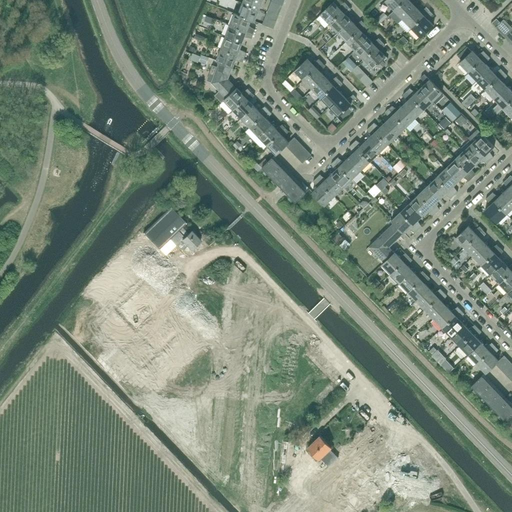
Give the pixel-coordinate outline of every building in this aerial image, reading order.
[(259,10),(262,0),(243,0),(242,3),(259,10)] [(271,0),(268,10),(274,12),(279,14),(284,0),(271,0)] [(386,0),(385,1),(386,1),(394,10),(404,0),(386,0)] [(412,2),(413,0),(404,0),(394,10),(403,19),(416,7),(412,2)] [(338,7),(334,2),(333,2),(320,15),(321,15),(329,23),(347,6),(344,3),(338,7)] [(254,21),(259,10),(242,3),(238,14),(239,15),(251,20),(255,22),(255,21),(254,21)] [(351,10),(348,6),(347,6),(329,23),(338,32),(351,20),(346,15),(351,10)] [(426,7),(420,11),(416,7),(403,19),(412,28),(430,11),(426,7)] [(428,20),(433,14),(430,11),(412,28),(420,37),(433,25),(433,24),(428,20)] [(239,15),(238,14),(234,13),(234,14),(230,25),(253,34),(255,29),(249,26),(251,20),(239,15)] [(272,17),(266,15),(262,24),(274,28),(277,19),(272,17)] [(495,27),(499,32),(508,24),(504,19),(495,27)] [(361,20),(356,25),(351,20),(338,32),(347,41),(365,24),(361,20)] [(309,32),(315,27),(311,23),(306,28),(309,32)] [(363,33),(368,27),(365,24),(347,41),(355,50),(368,38),(363,33)] [(506,31),(510,34),(511,32),(511,27),(508,24),(499,32),(502,35),(506,31)] [(252,39),(253,34),(230,25),(226,35),(224,34),(223,36),(242,43),(244,37),(252,39)] [(240,49),(242,43),(223,36),(222,37),(225,38),(221,48),(244,57),(246,53),(240,49)] [(404,45),(408,41),(403,36),(399,40),(404,45)] [(378,38),(373,43),(368,38),(355,50),(364,59),(382,42),(378,38)] [(381,51),(385,45),(382,42),(364,59),(372,68),(372,69),(377,64),(380,68),(385,64),(381,60),(386,56),(381,51)] [(473,50),(471,51),(467,47),(458,56),(462,60),(459,63),(460,64),(460,63),(468,72),(486,55),(483,51),(477,55),(473,51),(473,50)] [(243,62),(244,57),(221,48),(217,60),(216,60),(219,62),(233,67),(233,66),(235,60),(243,62)] [(198,63),(200,56),(192,53),(190,59),(198,63)] [(485,64),(490,58),(486,55),(468,72),(477,81),(490,68),(485,64)] [(308,59),(308,58),(295,71),(304,80),(322,63),(318,59),(312,63),(308,59)] [(231,70),(233,67),(219,62),(217,67),(212,65),(209,73),(214,75),(212,82),(220,90),(215,95),(222,102),(224,100),(236,88),(233,85),(228,79),(231,70)] [(320,72),(325,66),(322,63),(304,80),(312,89),(325,77),(320,72)] [(500,69),(495,73),(490,68),(477,81),(486,90),(504,73),(500,69)] [(439,79),(444,75),(439,70),(434,75),(439,79)] [(503,82),(507,76),(504,73),(486,90),(494,99),(507,86),(503,82)] [(373,82),(372,81),(365,74),(359,79),(367,87),(370,85),(373,82)] [(429,79),(424,74),(420,78),(425,84),(421,88),(433,101),(442,92),(442,93),(442,92),(429,79)] [(336,77),(330,81),(325,77),(312,89),(321,98),(339,80),(336,77)] [(290,93),(292,91),(295,89),(295,88),(286,79),(282,83),(290,93)] [(338,90),(342,84),(339,80),(321,98),(330,107),(342,94),(338,90)] [(511,91),(507,86),(494,99),(503,108),(511,99),(511,91)] [(237,89),(237,88),(236,88),(224,100),(224,101),(233,109),(251,92),(248,89),(242,93),(237,89)] [(424,110),(433,101),(421,88),(416,93),(410,88),(407,91),(424,110)] [(292,91),(291,92),(299,101),(303,97),(295,89),(292,91)] [(415,118),(424,110),(407,91),(403,95),(407,101),(403,105),(415,118)] [(250,101),(254,96),(251,92),(233,109),(242,118),(254,106),(250,101)] [(353,95),(347,99),(342,94),(330,107),(338,116),(351,104),(351,103),(356,98),(353,95)] [(511,99),(503,108),(511,117),(511,116),(511,99)] [(406,127),(415,118),(403,105),(398,110),(392,105),(388,109),(406,127)] [(265,106),(259,111),(254,106),(242,118),(250,127),(268,110),(265,106)] [(312,106),(309,109),(310,110),(317,118),(321,115),(312,106)] [(454,107),(447,114),(453,120),(460,113),(454,107)] [(397,136),(406,127),(388,109),(385,112),(389,118),(384,123),(397,136)] [(267,119),(272,114),(268,110),(250,127),(259,136),(272,124),(267,119)] [(333,132),(337,128),(332,123),(328,127),(333,132)] [(388,144),(397,136),(384,123),(380,127),(374,123),(370,126),(388,144)] [(282,124),(276,128),(272,124),(259,136),(267,145),(280,133),(285,128),(282,124)] [(379,153),(388,144),(370,126),(367,130),(371,135),(367,140),(379,153)] [(284,137),(289,131),(285,128),(280,133),(267,145),(276,154),(275,154),(276,155),(286,146),(289,142),(289,141),(288,142),(284,137)] [(482,134),(477,129),(468,138),(473,143),(490,161),(493,157),(489,151),(494,147),(482,133),(482,134)] [(290,150),(298,141),(294,137),(289,142),(286,146),(290,150)] [(246,148),(250,144),(246,140),(242,144),(246,148)] [(370,161),(379,153),(367,140),(362,144),(356,140),(353,143),(370,161)] [(294,154),(303,146),(298,141),(290,150),(294,154)] [(361,170),(370,161),(353,143),(349,147),(354,152),(349,157),(361,170)] [(486,164),(490,161),(473,143),(464,151),(476,164),(481,160),(486,164)] [(298,158),(307,150),(303,146),(294,154),(298,158)] [(302,163),(311,155),(307,150),(298,158),(302,163)] [(471,168),(476,164),(464,151),(455,160),(472,178),(476,174),(471,168)] [(403,169),(410,161),(404,155),(396,163),(403,169)] [(352,179),(361,170),(349,157),(344,162),(338,157),(334,161),(352,179)] [(272,158),(262,167),(296,202),(306,193),(272,158)] [(468,181),(472,178),(455,160),(446,168),(458,181),(463,177),(468,181)] [(343,188),(352,179),(334,161),(331,164),(335,170),(331,175),(343,188)] [(453,186),(458,181),(446,168),(437,177),(454,195),(458,192),(453,186)] [(402,177),(407,172),(404,169),(399,173),(402,177)] [(334,196),(343,188),(331,175),(326,179),(320,175),(317,178),(334,196)] [(451,199),(454,195),(437,177),(428,186),(440,198),(445,194),(451,199)] [(325,205),(334,196),(317,178),(313,181),(318,187),(313,192),(313,191),(312,192),(325,205),(326,205),(325,205)] [(511,201),(511,183),(507,179),(504,182),(508,188),(503,192),(511,200),(511,201)] [(435,203),(440,198),(428,186),(419,194),(425,200),(436,212),(439,209),(435,203)] [(511,208),(511,201),(511,200),(503,192),(498,197),(493,192),(489,196),(494,200),(507,214),(511,208)] [(436,212),(425,200),(419,194),(410,203),(422,216),(427,211),(433,216),(436,212)] [(507,214),(494,200),(489,196),(486,199),(490,205),(485,210),(485,209),(485,210),(498,223),(498,222),(507,214)] [(417,220),(422,216),(410,203),(401,211),(418,230),(422,226),(417,220)] [(166,389),(214,339),(150,277),(149,278),(140,270),(163,246),(170,252),(181,241),(193,252),(208,237),(174,204),(93,288),(106,301),(111,296),(115,299),(127,287),(132,292),(102,323),(125,345),(113,358),(124,368),(134,358),(166,389)] [(415,233),(418,230),(401,211),(392,220),(391,220),(394,223),(404,233),(409,228),(415,233)] [(394,223),(370,246),(384,262),(394,253),(394,252),(389,247),(400,236),(404,233),(394,223)] [(469,227),(469,226),(456,238),(456,239),(465,247),(483,230),(479,227),(473,231),(469,227)] [(465,247),(462,251),(470,259),(473,256),(486,244),(481,239),(486,234),(483,230),(465,247)] [(496,244),(491,249),(486,244),(473,256),(482,265),(500,248),(496,244)] [(164,247),(154,255),(159,260),(168,252),(164,247)] [(500,248),(482,265),(490,274),(503,262),(499,257),(503,251),(500,248)] [(395,253),(395,252),(394,253),(384,262),(382,264),(391,274),(409,256),(405,253),(400,257),(395,253)] [(408,266),(412,260),(409,256),(391,274),(399,283),(412,270),(408,266)] [(503,262),(490,274),(499,283),(511,271),(511,263),(508,267),(503,262)] [(417,275),(412,271),(412,270),(399,283),(408,292),(426,274),(423,271),(417,275)] [(511,271),(499,283),(508,292),(511,288),(511,271)] [(425,283),(430,278),(426,274),(408,292),(417,301),(429,288),(425,283)] [(440,288),(434,293),(429,288),(417,301),(425,309),(443,292),(440,288)] [(442,301),(447,296),(443,292),(425,309),(434,319),(447,306),(442,301)] [(457,307),(451,311),(447,306),(434,319),(442,327),(461,310),(457,307)] [(459,319),(464,314),(461,310),(442,327),(451,337),(464,324),(459,319)] [(475,325),(469,329),(464,324),(451,337),(460,345),(478,328),(475,325)] [(477,337),(481,332),(478,328),(460,345),(468,354),(481,342),(477,337)] [(492,342),(486,347),(481,342),(468,354),(477,363),(495,346),(492,342)] [(494,355),(498,349),(495,346),(477,363),(486,373),(495,364),(499,360),(498,359),(498,360),(494,355)] [(499,368),(508,360),(504,355),(499,360),(495,364),(499,368)] [(504,372),(511,364),(511,363),(508,360),(499,368),(504,372)] [(480,394),(490,385),(481,376),(472,385),(480,394)] [(488,403),(498,393),(490,385),(480,394),(488,403)] [(507,402),(498,393),(488,403),(497,411),(507,402)] [(511,413),(511,407),(507,402),(497,411),(506,420),(511,413)] [(386,467),(405,450),(378,421),(280,511),(368,511),(400,483),(386,467)] [(320,436),(308,448),(319,459),(320,458),(328,466),(337,458),(329,450),(331,447),(320,436)] [(287,437),(284,468),(289,468),(290,462),(293,462),(295,438),(287,437)] [(419,451),(407,463),(422,477),(434,465),(419,451)] [(420,494),(411,499),(414,505),(423,500),(420,494)]
